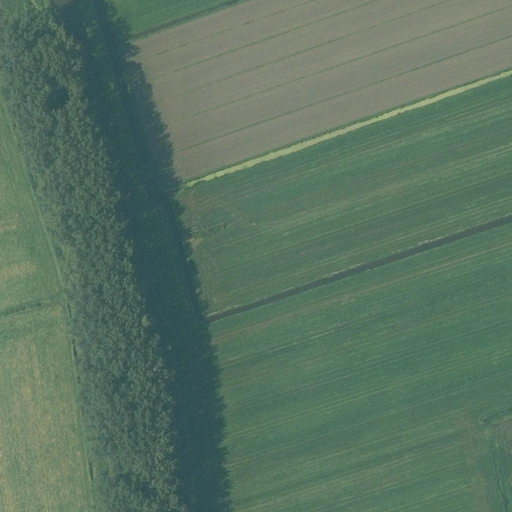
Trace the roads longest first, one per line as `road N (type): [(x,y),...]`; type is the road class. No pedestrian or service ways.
road 1 (track): [(180,329),(86,0)]
road 2 (track): [(149,511),(126,341)]
